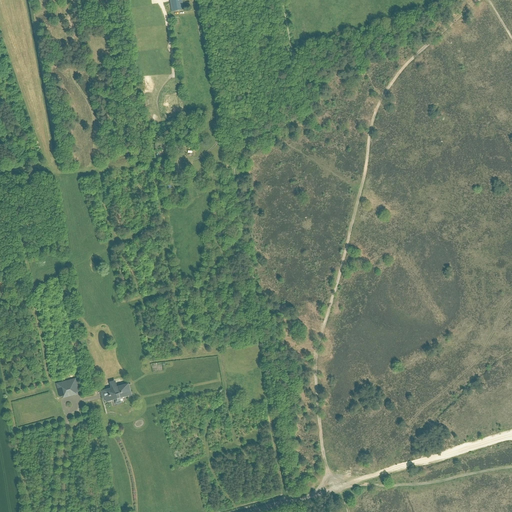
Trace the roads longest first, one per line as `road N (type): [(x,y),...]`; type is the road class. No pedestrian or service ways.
road 1 (track): [(338,487),(322,451),(314,360),(383,95)]
road 2 (track): [(338,487),(511,435)]
road 3 (track): [(511,467),(418,484),(344,485)]
road 4 (track): [(383,95),(411,58),(478,0)]
